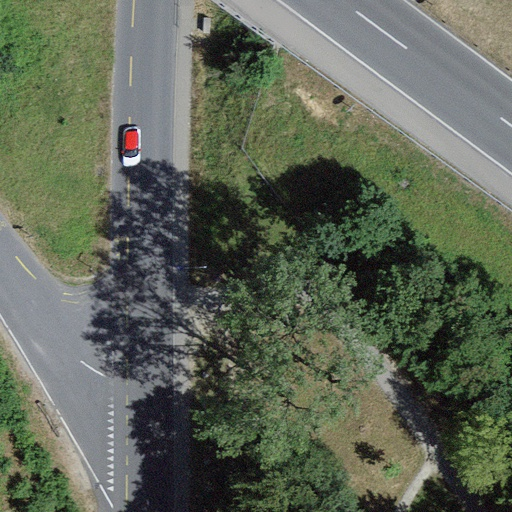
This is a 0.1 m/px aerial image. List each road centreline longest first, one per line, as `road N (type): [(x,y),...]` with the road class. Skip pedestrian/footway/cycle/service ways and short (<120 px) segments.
road 1 (unclassified): [(142,387),(153,0)]
road 2 (motorway): [(339,0),(511,126)]
road 3 (unclassified): [(0,260),(55,335),(99,373),(142,387)]
road 4 (unclassified): [(141,511),(142,387)]
